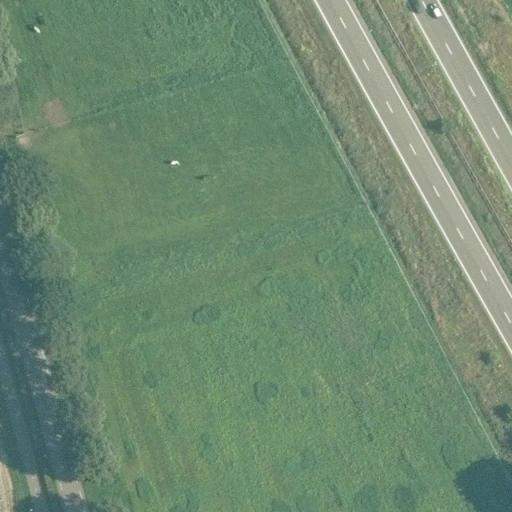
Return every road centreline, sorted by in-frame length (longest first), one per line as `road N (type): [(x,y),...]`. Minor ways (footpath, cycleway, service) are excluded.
road 1 (trunk): [(332,0),(511,321)]
road 2 (tertiary): [(69,511),(0,250)]
road 3 (trunk): [(511,164),(422,0)]
